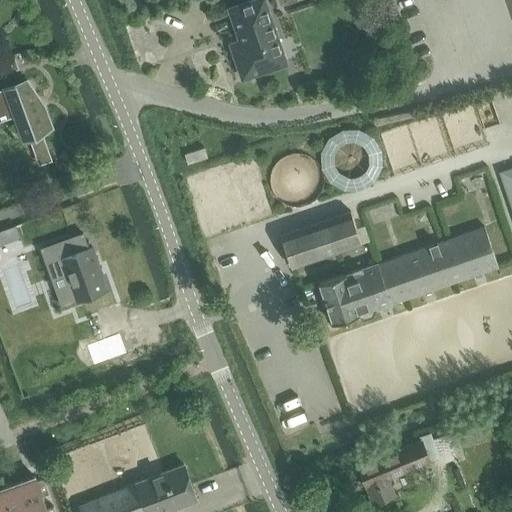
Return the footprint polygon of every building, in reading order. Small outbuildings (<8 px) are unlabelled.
[(242,41),(232,44),(243,77),(285,63),(263,0),(257,0),(231,9),(242,41)] [(14,55),(2,59),(2,60),(4,64),(7,73),(19,68),(15,60),(14,55)] [(2,88),(0,88),(0,113),(13,109),(15,114),(23,138),(52,128),(43,104),(37,106),(27,79),(2,88)] [(188,163),(208,157),(205,147),(185,153),(188,163)] [(351,212),(281,235),(292,267),(362,244),(351,212)] [(15,225),(4,229),(8,241),(20,236),(15,225)] [(376,309),(392,303),(392,302),(498,266),(485,226),(378,263),(363,268),(319,283),(333,323),(359,314),(364,318),(372,315),(376,309)] [(61,240),(41,247),(52,277),(65,272),(74,297),(76,302),(108,290),(102,272),(92,245),(89,246),(88,247),(83,232),(72,237),(61,240)] [(373,504),(395,495),(388,477),(430,460),(422,441),(358,466),(363,478),(358,480),(361,486),(366,484),(373,504)] [(184,464),(135,482),(136,483),(146,511),(162,511),(197,499),(184,464)] [(35,476),(14,484),(24,511),(56,511),(54,506),(47,508),(42,496),(49,493),(44,478),(37,481),(35,476)] [(79,504),(76,506),(78,511),(146,511),(136,483),(79,504)] [(0,508),(1,511),(24,511),(14,484),(0,488),(0,508)]
